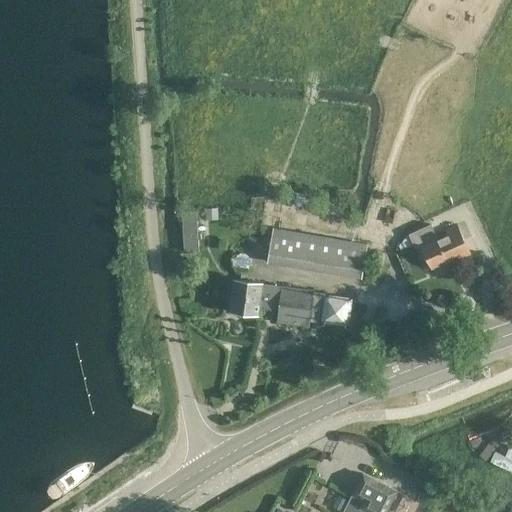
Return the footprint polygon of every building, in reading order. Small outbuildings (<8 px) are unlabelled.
[(308,207),(310,194),(286,189),(283,202),(308,207)] [(215,207),(205,207),(206,218),(216,217),(215,207)] [(198,209),(183,210),(186,252),(200,251),(198,209)] [(437,241),(430,225),(408,235),(398,246),(400,250),(412,244),(416,251),(422,248),(430,268),(454,258),(455,260),(470,254),(457,226),(446,231),(448,236),(437,241)] [(360,277),(365,245),(270,230),(265,262),(360,277)] [(252,262),(251,261),(251,259),(250,257),(249,256),(248,255),(247,254),(245,253),(243,253),(242,253),(240,253),(238,254),(237,255),(236,256),(235,257),(234,259),(233,260),(233,262),(233,264),(234,265),(235,267),(236,268),(237,269),(238,270),(240,271),(242,271),(243,271),(245,271),(247,270),(248,269),(249,268),(250,267),(251,265),(251,263),(252,262)] [(323,323),(326,294),(234,281),(231,311),(258,315),(259,309),(278,312),(277,322),(309,326),(310,321),(323,323)] [(324,319),(351,324),(356,296),(328,291),(324,319)] [(511,471),(511,458),(495,451),(490,462),(511,471)] [(386,511),(395,496),(388,492),(390,488),(364,475),(353,496),(365,502),(361,509),(362,510),(364,506),(375,511),(386,511)] [(511,511),(490,503),(485,511),(511,511)]
